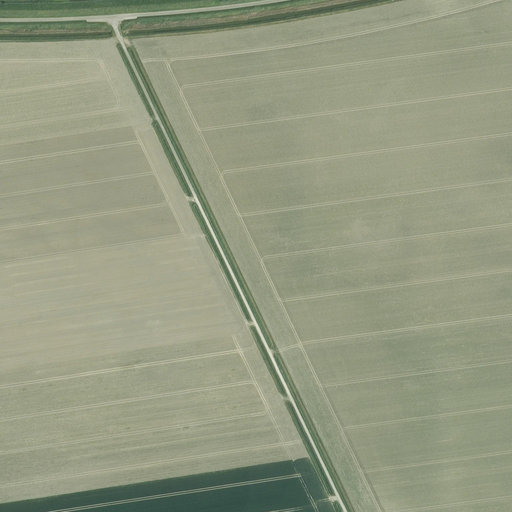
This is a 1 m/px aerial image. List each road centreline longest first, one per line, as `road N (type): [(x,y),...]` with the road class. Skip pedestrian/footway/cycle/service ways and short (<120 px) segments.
road 1 (unclassified): [(346,511),(111,18)]
road 2 (unclassified): [(111,18),(278,0)]
